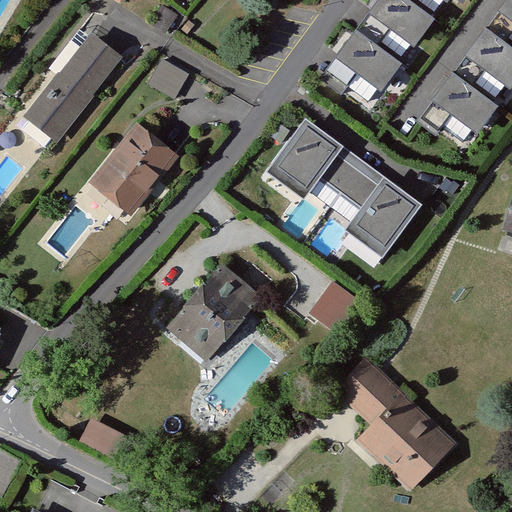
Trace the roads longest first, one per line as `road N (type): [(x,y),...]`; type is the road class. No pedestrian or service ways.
road 1 (residential): [(343,0),(254,125),(50,353),(1,423)]
road 2 (residential): [(1,423),(174,511)]
